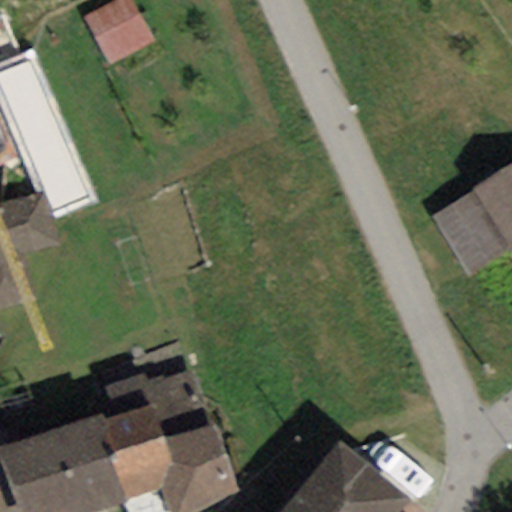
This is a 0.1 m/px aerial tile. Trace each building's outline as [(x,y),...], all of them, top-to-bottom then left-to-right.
[(127,0),(125,0),(82,23),(107,68),(151,45),(127,0)] [(35,79),(0,93),(0,102),(38,200),(43,199),(49,214),(83,201),(35,79)] [(511,171),(431,220),(467,279),(511,251),(511,171)] [(49,214),(43,199),(38,200),(0,213),(0,317),(43,303),(29,261),(60,250),(49,214)] [(116,428),(100,434),(126,508),(158,497),(163,511),(215,511),(237,503),(191,373),(148,388),(145,379),(104,393),(116,428)] [(100,434),(97,427),(18,455),(9,432),(0,434),(0,511),(127,511),(126,508),(100,434)] [(290,511),(405,511),(409,508),(337,452),(290,511)]
